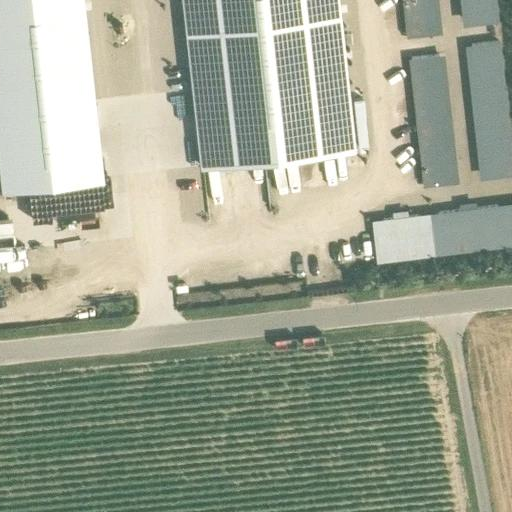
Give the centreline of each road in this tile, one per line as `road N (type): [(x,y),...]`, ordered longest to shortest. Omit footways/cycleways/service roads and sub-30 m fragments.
road 1 (tertiary): [(0,352),(511,298)]
road 2 (track): [(485,511),(447,305)]
